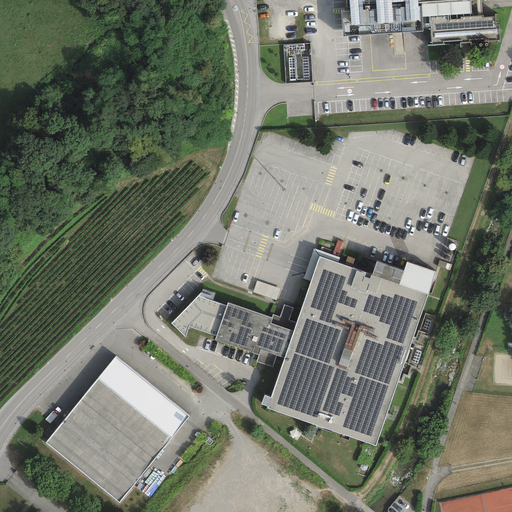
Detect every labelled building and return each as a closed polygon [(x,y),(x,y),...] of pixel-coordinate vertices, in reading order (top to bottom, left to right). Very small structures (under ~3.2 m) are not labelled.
[(345,0),(347,10),(339,10),(343,38),(422,31),(421,27),(431,27),(432,45),(500,42),(496,14),(479,16),(478,0),(345,0)] [(303,279),(311,282),(319,257),(338,263),(340,258),(313,249),(303,279)] [(338,263),(319,257),(311,282),(296,323),(288,321),(293,308),(283,305),(279,318),(272,315),(271,318),(227,303),(226,305),(212,301),(214,293),(202,290),(201,293),(198,296),(171,324),(184,337),(188,327),(216,336),(215,340),(259,355),(257,362),(272,368),(276,356),(284,358),(270,398),(264,396),(261,404),(268,407),(266,408),(375,446),(435,272),(407,262),(403,273),(375,262),(371,275),(338,263)] [(254,290),(276,298),(280,287),(258,279),(254,290)] [(188,417),(114,357),(43,443),(118,503),(188,417)]
